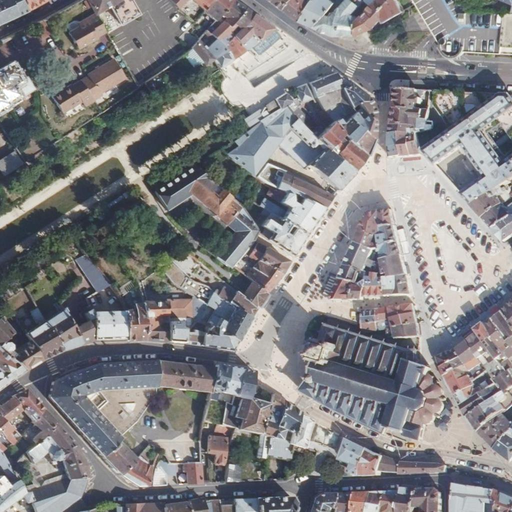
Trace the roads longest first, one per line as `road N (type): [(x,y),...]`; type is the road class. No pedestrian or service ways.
road 1 (residential): [(511,480),(393,449),(316,411),(249,358)]
road 2 (residential): [(236,357),(106,349),(25,379)]
road 3 (residential): [(411,188),(431,312),(452,316),(500,281)]
road 4 (residential): [(353,192),(249,358)]
road 5 (residential): [(309,487),(122,492)]
road 6 (residential): [(309,487),(446,479),(446,511)]
road 7 (residential): [(122,492),(25,379)]
road 8 (secondary): [(380,75),(313,43),(256,0)]
road 9 (secondary): [(511,78),(380,75)]
